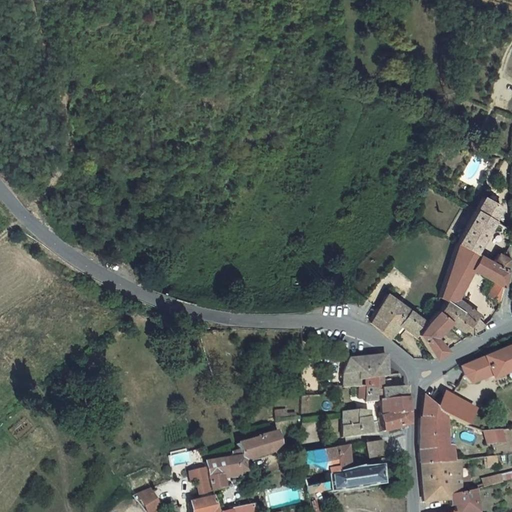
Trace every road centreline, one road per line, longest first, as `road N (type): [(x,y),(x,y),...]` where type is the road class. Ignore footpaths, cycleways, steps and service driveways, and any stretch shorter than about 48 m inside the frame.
road 1 (tertiary): [(423,375),(349,325),(210,316),(118,282),(24,217),(0,183)]
road 2 (track): [(24,217),(62,161),(65,133),(30,0)]
road 3 (tertiary): [(423,375),(409,400),(413,511)]
